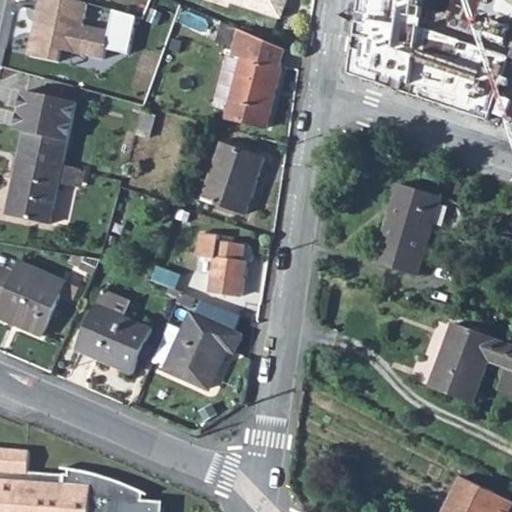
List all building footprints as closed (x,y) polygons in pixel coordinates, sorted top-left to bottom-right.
[(88,3),(77,0),(40,0),(39,11),(42,12),(40,24),(36,23),(29,55),(59,62),(62,50),(105,59),(107,50),(129,54),(137,17),(114,11),(110,31),(83,26),(88,3)] [(228,0),(281,18),(287,0),(228,0)] [(357,0),(346,73),(484,119),(497,78),(415,49),(419,2),(413,0),(357,0)] [(239,29),(232,56),(242,59),(227,118),(267,128),(283,69),(281,69),(286,49),(239,29)] [(25,132),(7,215),(51,224),(60,184),(63,165),(77,103),(26,91),(17,130),(25,132)] [(156,116),(143,113),(140,123),(153,126),(156,116)] [(222,144),(203,200),(247,214),(266,159),(222,144)] [(63,165),(60,184),(80,188),(84,170),(63,165)] [(399,185),(376,263),(420,275),(442,198),(399,185)] [(215,259),(211,292),(242,296),(247,263),(243,262),(245,247),(219,243),(220,236),(202,233),(198,257),(215,259)] [(102,261),(76,256),(72,265),(95,275),(102,261)] [(11,284),(0,279),(0,306),(1,307),(0,310),(0,317),(43,337),(67,282),(21,262),(16,274),(11,284)] [(1,267),(0,268),(0,279),(11,284),(16,274),(1,267)] [(104,291),(80,346),(118,363),(116,367),(134,374),(153,330),(126,318),(133,303),(104,291)] [(197,298),(182,293),(178,302),(193,308),(197,298)] [(185,331),(169,367),(167,370),(211,389),(229,349),(235,352),(241,337),(192,314),(185,331)] [(511,346),(454,324),(431,386),(475,403),(491,361),(511,369),(511,346)] [(171,325),(153,362),(157,364),(161,363),(169,367),(185,331),(171,325)] [(0,511),(163,511),(164,502),(142,500),(145,492),(134,488),(120,482),(107,478),(97,474),(83,471),(69,469),(68,475),(29,472),(30,452),(0,449),(0,511)] [(444,511),(508,511),(511,505),(511,501),(462,477),(444,511)]
